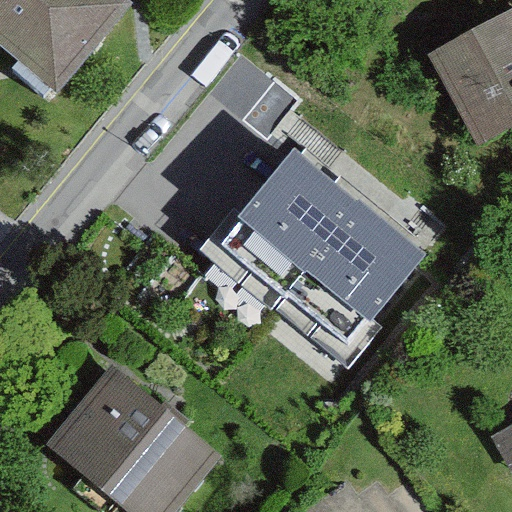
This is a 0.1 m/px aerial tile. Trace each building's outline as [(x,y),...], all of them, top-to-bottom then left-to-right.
[(129,8),(119,0),(0,0),(0,35),(64,87),(129,8)] [(511,22),(439,57),(482,145),(511,130),(511,22)] [(371,327),(427,259),(295,151),(240,220),(371,327)] [(123,378),(63,447),(138,511),(174,511),(219,460),(123,378)] [(510,465),(511,464),(511,429),(500,433),(510,465)]
